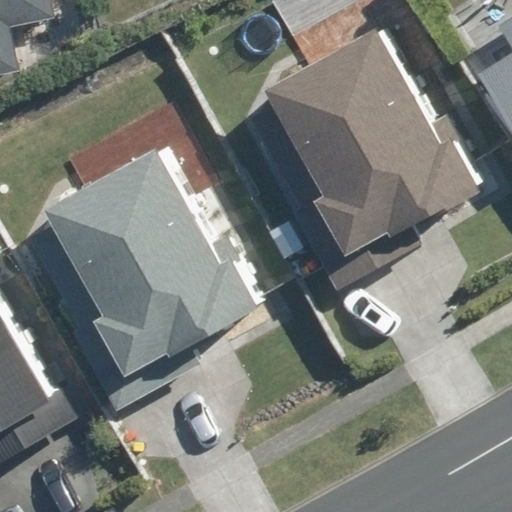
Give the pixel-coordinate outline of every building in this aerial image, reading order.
[(0,0),(0,74),(50,64),(41,19),(85,10),(82,0),(0,0)] [(400,8),(285,72),(349,185),(342,189),(374,246),(413,224),(421,237),(511,186),(511,159),(489,119),(483,123),(414,0),(397,0),(396,1),(400,8)] [(511,52),(479,72),(511,125),(511,16),(497,26),(511,51),(511,52)] [(42,223),(91,311),(83,315),(137,416),(234,363),(224,348),(309,302),(259,208),(248,214),(197,122),(65,194),(73,208),(42,223)] [(114,414),(0,221),(0,476),(2,480),(114,414)]
